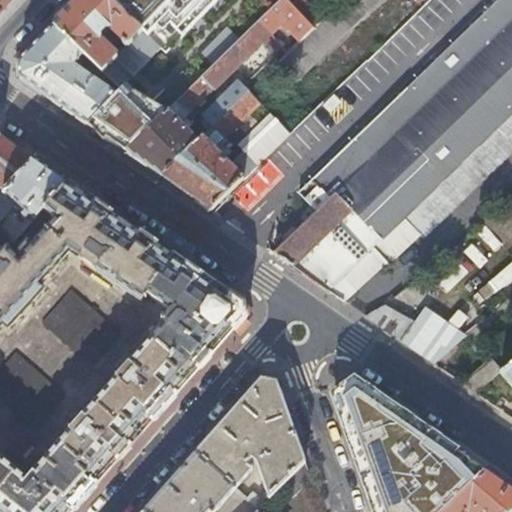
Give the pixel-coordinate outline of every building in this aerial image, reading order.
[(122,1),(121,0),(80,0),(77,3),(55,26),(85,54),(86,56),(103,72),(104,73),(116,61),(119,58),(102,43),(103,36),(107,32),(113,32),(129,47),(142,31),(123,12),(128,6),(122,1)] [(121,0),(122,1),(122,0),(171,0),(142,31),(161,48),(206,0),(121,0)] [(289,29),(300,41),(309,32),(313,29),(286,0),(280,0),(270,11),(288,30),(289,29)] [(511,0),(497,0),(313,180),(329,198),(273,253),(291,266),(329,292),(344,302),(386,263),(417,233),(419,235),(423,239),(511,154),(511,0)] [(300,41),(278,63),(296,81),(378,0),(342,0),(329,13),(328,13),(319,22),(313,29),(309,32),(300,41)] [(286,0),(313,29),(319,22),(328,13),(329,13),(317,0),(286,0)] [(139,160),(162,176),(197,141),(190,134),(195,129),(190,125),(186,129),(179,123),(271,34),(259,21),(126,151),(139,160)] [(20,78),(88,125),(116,94),(74,65),(85,54),(55,26),(19,63),(20,78)] [(142,31),(129,47),(120,56),(137,73),(161,48),(142,31)] [(103,72),(86,56),(82,60),(99,76),(103,72)] [(104,73),(121,89),(133,77),(116,61),(104,73)] [(90,126),(112,141),(131,122),(136,125),(162,99),(139,76),(90,126)] [(214,125),(249,91),(238,81),(203,115),(214,125)] [(186,193),(211,210),(258,165),(243,151),(230,163),(217,151),(220,147),(217,143),(224,137),(225,138),(261,103),(249,91),(214,125),(197,141),(162,176),(186,193)] [(323,105),(330,112),(340,102),(334,95),(323,105)] [(33,159),(0,135),(0,187),(4,191),(33,159)] [(268,159),(282,169),(292,155),(277,145),(268,159)] [(34,220),(43,210),(68,183),(33,159),(4,191),(0,194),(0,221),(17,204),(25,211),(20,215),(25,220),(30,215),(34,220)] [(0,327),(3,324),(8,328),(42,290),(38,287),(70,252),(140,300),(172,255),(68,183),(43,210),(54,221),(32,245),(27,242),(15,255),(7,248),(0,255),(0,327)] [(511,219),(511,201),(503,210),(511,219)] [(467,275),(497,244),(476,224),(447,255),(467,275)] [(172,255),(140,300),(143,302),(148,296),(170,312),(165,319),(164,324),(151,339),(172,358),(168,363),(187,380),(243,316),(241,302),(172,255)] [(498,289),(511,279),(511,258),(488,275),(498,289)] [(118,332),(71,290),(44,322),(90,363),(118,332)] [(365,316),(434,365),(448,352),(385,308),(365,316)] [(121,416),(141,432),(164,405),(187,380),(168,363),(172,358),(151,339),(95,402),(117,421),(121,416)] [(63,394),(17,353),(0,371),(0,394),(35,426),(63,394)] [(500,372),(502,370),(491,357),(461,383),(476,393),(500,372)] [(511,361),(502,370),(500,372),(511,386),(511,361)] [(392,511),(428,476),(454,449),(341,371),(328,380),(375,511),(392,511)] [(282,486),(305,463),(276,383),(260,380),(230,414),(195,454),(234,489),(251,469),(246,465),(250,460),(256,466),(266,492),(259,499),(252,493),(246,499),(258,511),(282,486)] [(78,466),(96,483),(120,456),(141,432),(121,416),(117,421),(95,402),(59,443),(81,462),(78,466)] [(16,469),(0,489),(0,511),(70,511),(71,511),(96,483),(78,466),(81,462),(59,443),(28,479),(16,469)] [(4,459),(16,469),(24,459),(12,449),(4,459)] [(454,449),(428,476),(450,498),(442,506),(446,510),(486,472),(454,449)] [(213,511),(234,489),(195,454),(168,484),(144,511),(213,511)] [(0,489),(16,469),(4,459),(0,455),(0,489)] [(311,480),(305,463),(282,486),(294,498),(311,480)] [(511,489),(486,472),(446,510),(443,511),(471,511),(475,509),(477,511),(510,511),(511,511),(511,489)]
